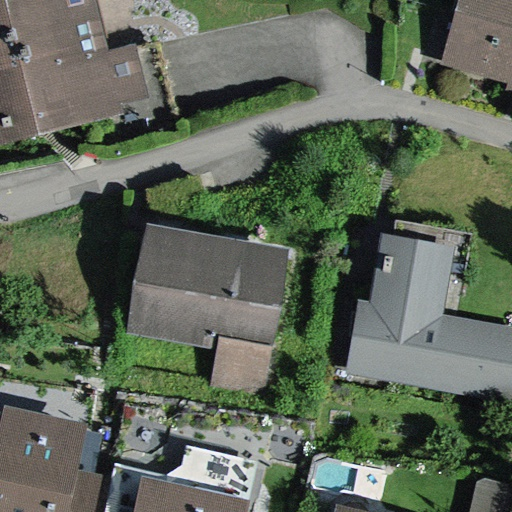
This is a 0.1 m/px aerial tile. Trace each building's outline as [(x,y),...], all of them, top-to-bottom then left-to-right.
[(0,6),(0,130),(107,103),(117,143),(172,129),(150,43),(95,57),(80,0),(64,0),(8,14),(5,5),(0,6)] [(511,0),(469,0),(454,56),(511,72),(511,0)] [(145,188),(153,215),(207,199),(200,174),(145,188)] [(150,269),(139,325),(266,348),(275,296),(272,296),(271,305),(264,304),(272,257),(275,255),(232,247),(234,238),(231,238),(226,263),(195,258),(190,252),(151,247),(146,252),(143,268),(150,269)] [(365,313),(356,365),(502,391),(511,340),(429,325),(442,255),(391,246),(388,259),(384,258),(382,272),(386,272),(378,316),(365,313)] [(242,484),(254,415),(182,403),(170,471),(242,484)] [(12,428),(0,482),(0,511),(85,511),(92,482),(63,476),(71,441),(12,428)] [(114,477),(106,511),(228,511),(180,502),(182,492),(114,477)]
